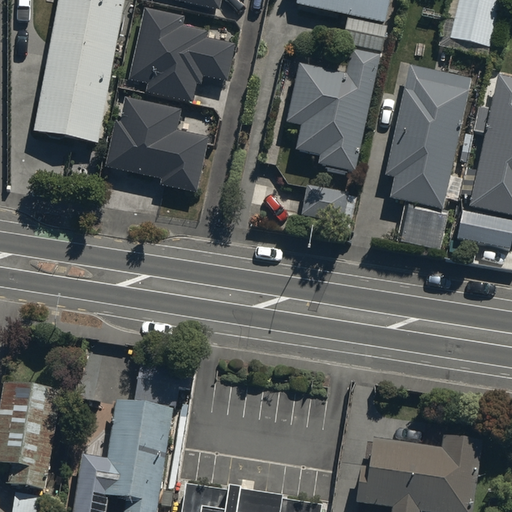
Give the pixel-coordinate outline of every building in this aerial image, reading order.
[(98,155),(127,0),(60,0),(34,143),(98,155)] [(149,0),(149,2),(174,7),(173,8),(220,18),(224,0),(149,0)] [(392,0),(299,0),(296,15),(348,26),(342,51),(382,60),(388,34),(386,33),(392,0)] [(461,0),(460,5),(451,3),(446,25),(455,26),(450,49),(489,58),(502,0),(461,0)] [(227,89),(236,53),(208,47),(209,41),(183,35),(185,25),(145,16),(128,88),(148,93),(146,100),(193,111),(197,94),(201,95),(203,84),(227,89)] [(356,184),(381,67),(351,61),(346,83),(300,73),(287,134),(301,137),(296,160),(321,165),(318,176),(356,184)] [(445,221),(458,157),(469,159),(473,141),(462,138),(473,87),(410,74),(386,185),(396,187),(391,210),(445,221)] [(511,87),(497,84),(465,248),(511,257),(511,250),(511,87)] [(198,202),(210,146),(178,139),(182,118),(125,107),(121,127),(117,126),(106,178),(161,189),(160,194),(198,202)] [(185,370),(141,363),(135,408),(179,414),(185,370)] [(62,399),(4,391),(0,415),(0,476),(11,478),(8,496),(47,502),(62,399)] [(158,511),(171,419),(115,411),(108,466),(81,463),(74,511),(158,511)] [(473,511),(482,452),(445,447),(444,456),(373,446),(369,477),(361,476),(355,511),(473,511)] [(320,511),(321,510),(189,490),(185,511),(320,511)] [(14,501),(13,511),(51,511),(52,504),(14,501)]
